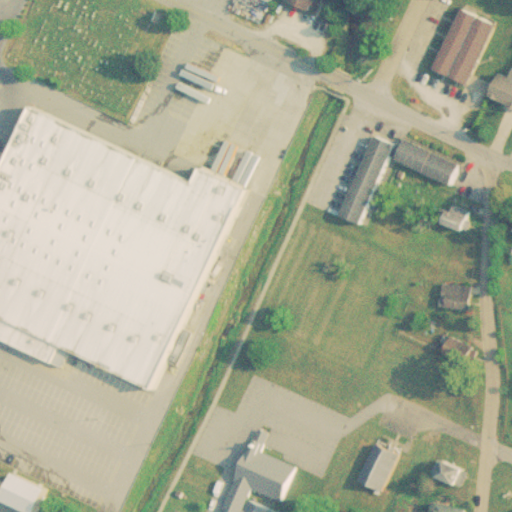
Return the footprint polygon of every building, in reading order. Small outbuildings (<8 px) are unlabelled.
[(314,12),(319,0),(293,0),(292,3),(314,12)] [(433,70),(468,84),(493,20),(458,7),(433,70)] [(511,76),(505,73),(494,97),(511,105),(511,76)] [(27,96),(0,153),(0,328),(49,352),(58,333),(147,375),(241,176),(194,153),(186,171),(27,96)] [(395,142),(374,134),(343,218),(364,225),(395,142)] [(395,162),(452,187),(462,165),(405,140),(395,162)] [(452,307),(477,307),(477,284),(452,284),(452,307)] [(405,452),(381,442),(364,480),(388,490),(405,452)] [(289,511),(254,500),(258,489),(288,500),(294,481),(245,464),(230,507),(244,511),(289,511)]
